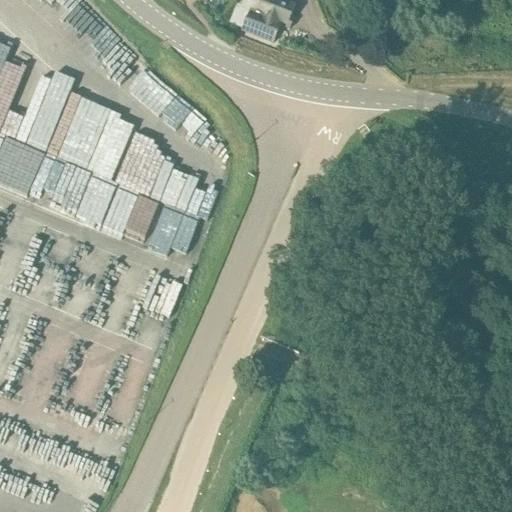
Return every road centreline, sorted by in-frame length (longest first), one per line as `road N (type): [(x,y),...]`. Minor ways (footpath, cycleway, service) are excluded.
road 1 (unclassified): [(127,511),(306,88)]
road 2 (tertiary): [(511,120),(306,88)]
road 3 (tertiary): [(306,88),(205,52),(129,0)]
